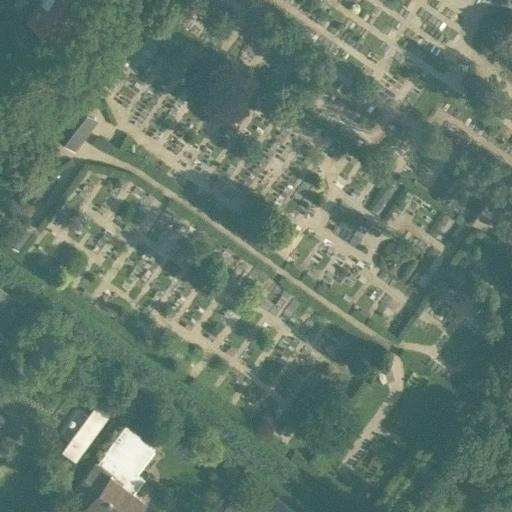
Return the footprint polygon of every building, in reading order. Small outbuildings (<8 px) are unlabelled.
[(39,0),(27,20),(54,41),(82,0),(39,0)] [(74,101),(52,129),(74,146),(95,119),(74,101)] [(19,218),(4,238),(18,248),(33,228),(19,218)] [(0,305),(10,291),(0,283),(0,305)] [(96,459),(72,489),(85,500),(85,501),(99,511),(133,511),(145,498),(144,497),(154,484),(147,479),(163,457),(153,449),(154,447),(152,445),(153,444),(124,423),(103,450),(104,451),(97,460),(96,459)] [(296,511),(274,495),(260,511),(246,511),(231,500),(221,511),(296,511)]
